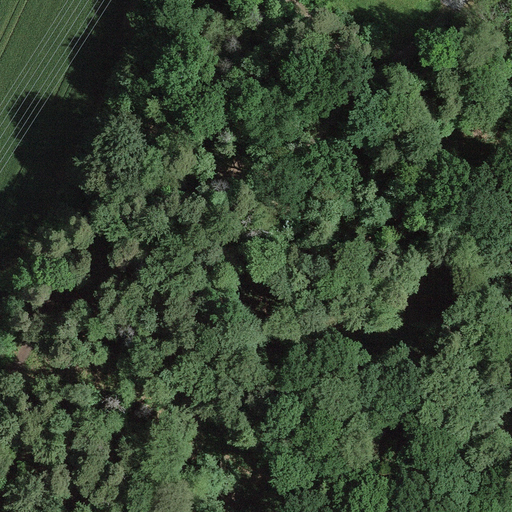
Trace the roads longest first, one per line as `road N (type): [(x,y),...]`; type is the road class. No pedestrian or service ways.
road 1 (track): [(251,0),(75,262),(0,416)]
road 2 (track): [(451,0),(416,54),(385,71),(351,65),(305,15),(272,0)]
